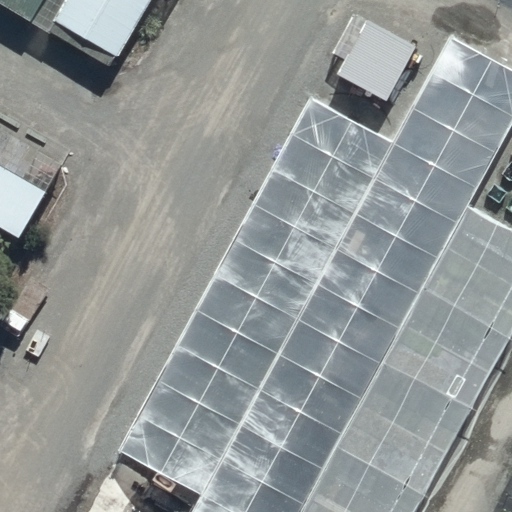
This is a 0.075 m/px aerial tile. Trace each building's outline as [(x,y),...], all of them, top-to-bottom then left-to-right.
[(34,0),(11,0),(29,10),(34,0)] [(63,0),(56,15),(117,47),(142,0),(63,0)] [(384,90),(413,35),(364,9),(335,64),(384,90)] [(406,116),(330,77),(314,107),(372,137),(356,169),(374,178),(406,116)] [(40,181),(24,172),(46,132),(0,106),(0,216),(13,224),(15,225),(40,181)] [(366,183),(290,146),(276,177),(313,195),(297,229),(335,247),(366,183)] [(511,225),(462,196),(335,441),(422,492),(423,490),(424,487),(424,484),(425,481),(426,478),(427,475),(428,473),(429,470),(430,467),(431,464),(432,462),(433,459),(434,456),(436,454),(437,451),(439,448),(440,446),(442,443),(443,441),(445,438),(446,436),(448,434),(450,431),(452,429),(454,427),(456,424),(458,422),(460,420),(462,418),(464,416),(466,414),(468,412),(470,410),(472,408),(475,406),(475,404),(476,402),(476,399),(477,397),(478,395),(478,393),(479,390),(480,388),(481,386),(481,384),(482,382),(483,379),(484,377),(485,375),(486,373),(487,371),(488,369),(489,367),(490,365),(491,363),(492,361),(494,359),(495,357),(496,355),(497,353),(499,351),(500,349),(501,347),(503,345),(504,343),(505,341),(507,340),(508,338),(510,336),(511,334),(511,332),(511,331),(511,225)] [(286,232),(255,216),(156,402),(230,442),(294,322),(250,299),(286,232)]
